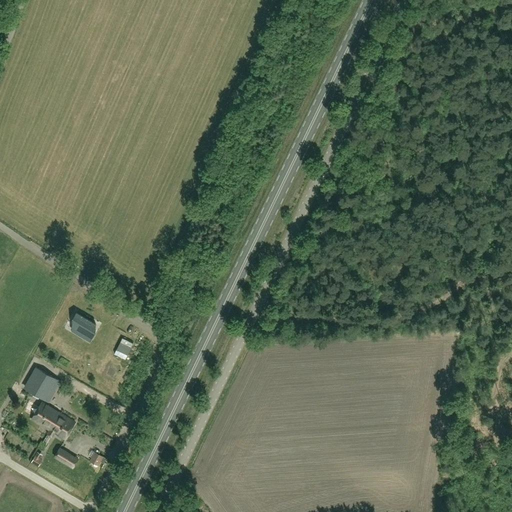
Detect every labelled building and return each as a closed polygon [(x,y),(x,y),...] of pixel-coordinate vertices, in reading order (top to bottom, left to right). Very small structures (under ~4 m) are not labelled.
[(0,303),(0,316),(12,297),(6,294),(0,303)] [(42,309),(1,371),(18,382),(59,320),(42,309)] [(73,326),(91,337),(95,330),(92,327),(95,322),(78,312),(74,318),(76,320),(73,326)] [(0,333),(7,335),(9,321),(0,319),(0,333)] [(122,377),(144,332),(135,327),(130,336),(122,332),(104,368),(122,377)] [(38,368),(26,388),(49,402),(61,381),(38,368)] [(92,394),(95,389),(108,396),(114,384),(91,373),(83,389),(92,394)] [(32,419),(50,430),(60,413),(42,402),(32,419)] [(50,430),(47,434),(52,437),(54,433),(65,439),(75,422),(60,413),(50,430)] [(67,464),(72,455),(60,448),(55,457),(67,464)] [(31,462),(38,466),(42,460),(40,458),(42,455),(38,452),(31,462)] [(106,458),(103,456),(95,452),(90,461),(98,465),(100,462),(104,463),(106,458)]
